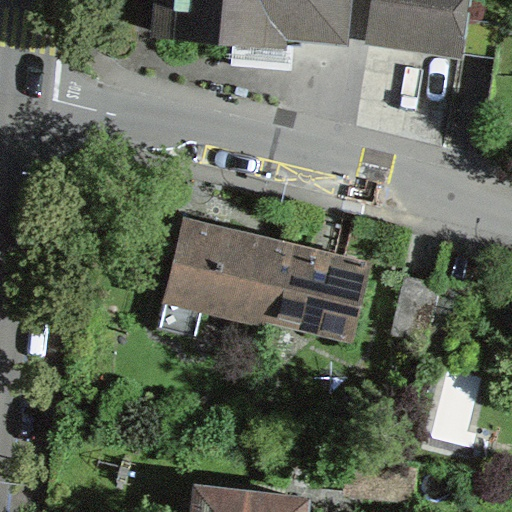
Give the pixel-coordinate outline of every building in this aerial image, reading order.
[(163,0),(161,32),(278,43),(279,28),(340,33),(343,0),(163,0)] [(374,0),(369,38),(462,52),(469,0),(374,0)] [(203,302),(265,317),(266,312),(282,246),(199,226),(184,222),(160,325),(196,334),(203,302)] [(352,332),(367,267),(295,249),(282,246),(266,312),(352,332)] [(424,338),(437,283),(406,276),(393,331),(424,338)] [(437,283),(424,338),(453,345),(467,290),(437,283)] [(414,464),(349,456),(345,490),(411,498),(414,464)] [(200,487),(198,500),(186,499),(184,511),(303,511),(305,499),(200,487)]
